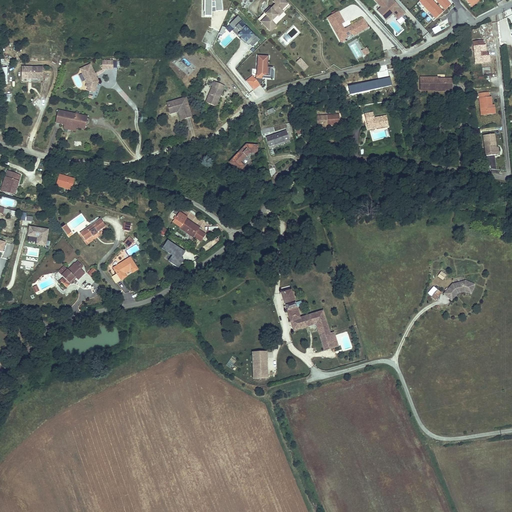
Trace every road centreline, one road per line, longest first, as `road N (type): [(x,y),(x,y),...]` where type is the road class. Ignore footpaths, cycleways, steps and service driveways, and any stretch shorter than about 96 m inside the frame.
road 1 (residential): [(511,2),(406,54),(271,94),(207,137),(119,161),(45,155)]
road 2 (unclassified): [(511,177),(310,157),(286,168),(263,211),(237,237)]
road 3 (unclassified): [(237,237),(154,296),(55,323),(0,377)]
road 4 (unclassified): [(45,155),(171,191),(237,237)]
